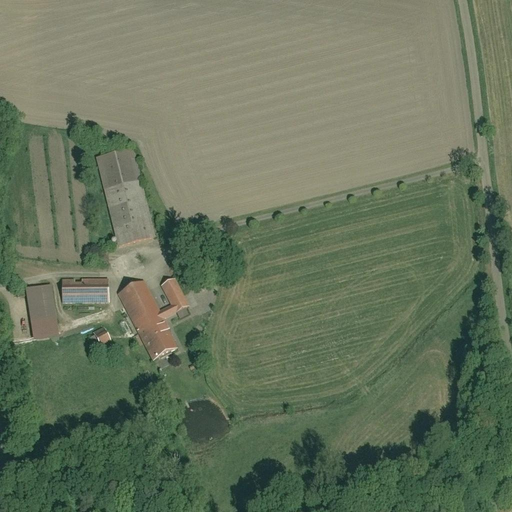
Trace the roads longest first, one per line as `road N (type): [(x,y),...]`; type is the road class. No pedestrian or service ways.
road 1 (residential): [(483,165),(218,230),(138,266)]
road 2 (residential): [(511,375),(483,165)]
road 3 (residential): [(483,165),(460,0)]
road 4 (track): [(0,283),(138,266)]
